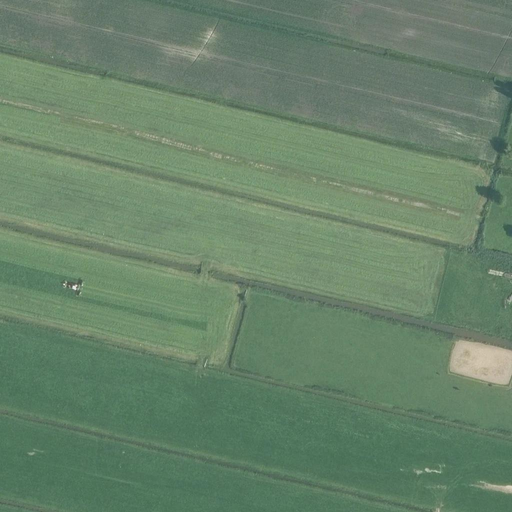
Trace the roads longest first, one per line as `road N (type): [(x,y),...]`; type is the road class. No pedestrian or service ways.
road 1 (track): [(0,180),(206,246),(201,377),(440,499),(438,511)]
road 2 (track): [(0,103),(468,216)]
road 3 (track): [(468,216),(501,73),(511,73)]
